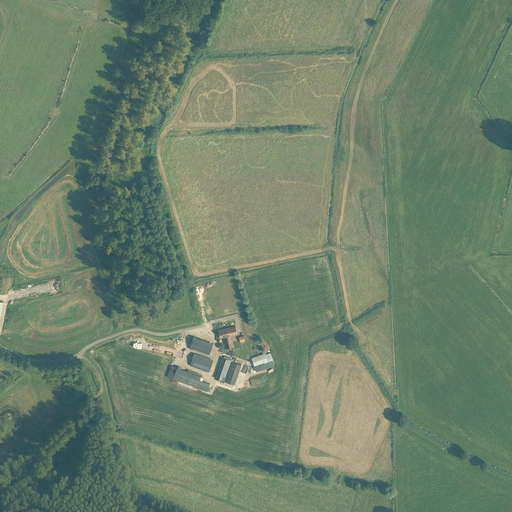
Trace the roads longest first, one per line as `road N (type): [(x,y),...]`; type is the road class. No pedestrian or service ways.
road 1 (track): [(0,485),(103,391)]
road 2 (track): [(103,391),(130,511)]
